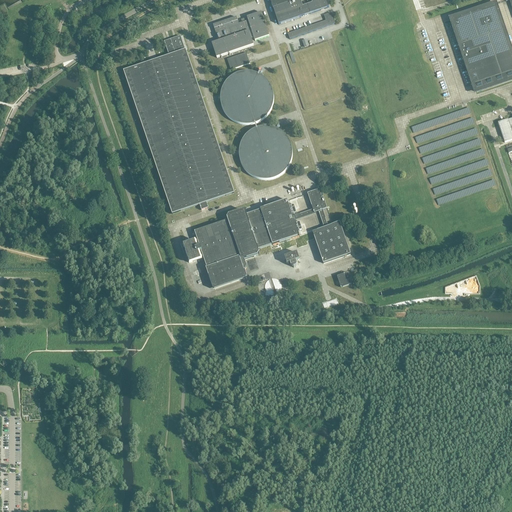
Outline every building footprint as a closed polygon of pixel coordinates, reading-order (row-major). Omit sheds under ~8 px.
[(329,8),(326,0),(270,0),(279,25),(329,8)] [(511,80),(511,53),(495,5),(451,20),(476,93),(511,80)] [(269,36),(268,32),(261,13),(247,18),(248,21),(245,22),(239,24),(237,17),(213,25),(219,42),(212,44),(217,58),(254,46),(251,39),(254,38),(255,41),(269,36)] [(335,24),(333,20),(331,13),(324,16),(326,21),(319,23),(321,28),(321,29),(335,24)] [(234,193),(222,158),(224,157),(222,151),(220,152),(208,119),(200,93),(202,92),(200,86),(198,87),(185,50),(180,36),(164,42),(168,55),(157,59),(157,60),(151,62),(123,71),(135,108),(133,109),(135,115),(137,114),(157,173),(155,174),(157,180),(158,180),(158,179),(159,179),(172,215),(199,205),(205,203),(206,202),(206,203),(234,193)] [(250,64),(246,54),(227,60),(231,70),(250,64)] [(264,78),(262,77),(261,76),(260,75),(258,75),(257,74),(255,73),(253,73),(251,73),(250,72),(249,72),(247,72),(245,72),(244,73),(243,73),(241,73),(240,73),(238,74),(237,74),(236,75),(235,75),(234,76),(233,76),(231,78),(230,79),(228,80),(227,81),(226,83),(225,85),(224,85),(224,86),(223,87),(223,89),(222,89),(222,90),(222,92),(221,92),(221,94),(221,95),(221,96),(221,97),(221,98),(221,100),(221,101),(221,102),(221,104),(222,106),(222,107),(222,108),(223,109),(223,111),(224,112),(224,113),(225,114),(226,115),(227,116),(228,117),(228,118),(229,119),(230,120),(232,121),(233,122),(235,123),(236,123),(237,124),(239,124),(241,125),(242,125),(243,125),(245,126),(247,126),(248,126),(250,126),(251,125),(252,125),(254,125),(256,124),(257,124),(259,123),(260,122),(262,121),(263,120),(264,120),(266,118),(267,117),(268,116),(269,115),(269,114),(270,113),(271,112),(271,110),(272,109),(273,107),(273,106),(273,104),(274,103),(274,102),(274,100),(274,99),(274,98),(274,96),(274,95),(273,94),(273,92),(272,90),(272,89),(271,88),(271,87),(270,85),(269,84),(268,83),(268,82),(266,80),(265,79),(264,78)] [(511,140),(511,130),(508,119),(498,123),(505,143),(511,140)] [(283,133),(281,132),(280,131),(279,131),(277,130),(276,129),(274,128),(273,128),(271,128),(270,127),(268,127),(267,127),(265,127),(263,127),(262,128),(260,128),(258,128),(256,129),(254,130),(253,130),(252,131),(251,132),(249,133),(247,134),(246,136),(245,137),(244,138),(244,139),(243,139),(243,141),(242,141),(241,143),(241,145),(240,146),(240,147),(240,148),(239,150),(239,151),(239,152),(239,153),(239,154),(239,155),(239,156),(239,157),(240,158),(240,159),(240,161),(240,162),(241,163),(241,164),(242,165),(243,167),(243,168),(244,170),(245,171),(246,172),(248,173),(249,174),(250,175),(251,176),(253,177),(254,178),(255,178),(257,179),(258,179),(260,180),(262,180),(264,180),(265,180),(267,180),(269,180),(270,180),(272,180),(273,179),(275,179),(276,178),(278,178),(279,177),(280,176),(281,175),(283,174),(284,173),(285,172),(286,171),(287,170),(288,169),(289,168),(289,166),(290,165),(291,164),(291,163),(291,162),(292,160),(292,159),(292,157),(292,156),(292,154),(292,153),(292,152),(292,150),(292,149),(292,148),(291,146),(291,145),(291,144),(290,143),(290,142),(289,140),(288,139),(287,137),(286,136),(285,136),(285,135),(284,134),(283,133)] [(332,164),(342,161),(340,155),(330,159),(332,164)] [(273,245),(297,237),(299,236),(294,220),(318,212),(319,212),(324,228),(313,232),(324,264),(351,255),(340,223),(339,223),(328,227),(323,211),(327,209),(321,190),(308,194),(313,210),(293,217),(287,201),(261,210),(261,211),(247,215),(246,212),(242,211),(229,215),(227,219),(228,221),(195,232),(198,242),(197,242),(193,244),(187,246),(184,247),(185,247),(187,253),(186,253),(186,254),(188,253),(188,256),(187,256),(187,257),(189,256),(190,262),(189,263),(193,262),(199,260),(202,258),(203,258),(207,268),(208,267),(208,269),(214,288),(246,278),(244,271),(245,270),(247,267),(244,261),(258,256),(259,253),(258,249),(273,245)] [(296,261),(299,260),(297,253),(293,255),(293,253),(291,252),(289,253),(288,255),(289,256),(285,258),(287,264),(290,263),(291,267),(294,268),(296,267),(297,265),(296,261)] [(351,284),(348,273),(337,277),(341,288),(351,284)] [(455,284),(446,287),(448,294),(454,291),(454,290),(457,289),(455,284)] [(339,305),(337,298),(322,303),(324,310),(339,305)]
